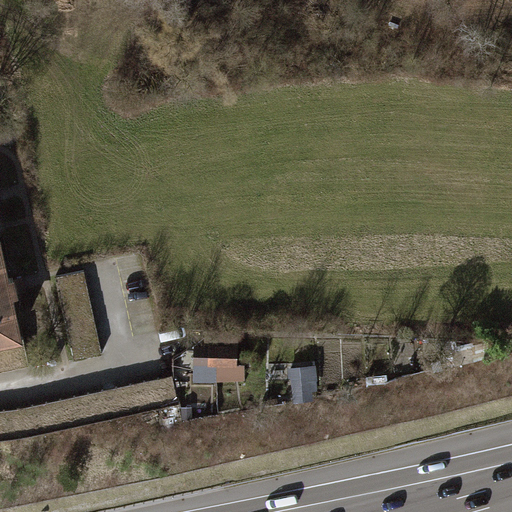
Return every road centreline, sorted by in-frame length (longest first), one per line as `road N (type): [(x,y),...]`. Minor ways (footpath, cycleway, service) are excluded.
road 1 (residential): [(0,390),(129,365),(109,278)]
road 2 (track): [(193,0),(42,34),(19,29),(0,9)]
